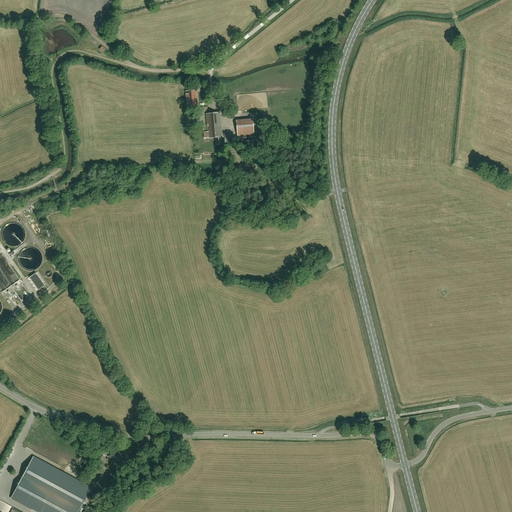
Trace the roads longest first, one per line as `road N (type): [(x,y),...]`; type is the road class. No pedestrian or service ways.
road 1 (primary): [(404,465),(333,169),(337,82),(372,0)]
road 2 (unclassified): [(388,463),(378,438),(365,432),(139,438),(42,411),(0,387)]
road 3 (track): [(135,66),(63,15),(0,23)]
road 4 (unclassified): [(404,465),(418,460),(448,421),(511,408)]
